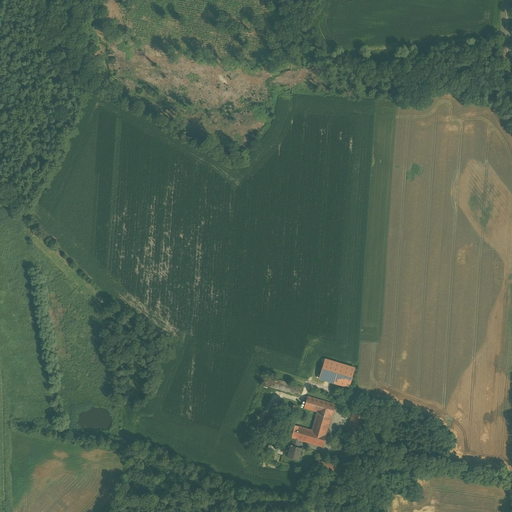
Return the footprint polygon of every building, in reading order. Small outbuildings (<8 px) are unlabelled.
[(354,367),(325,359),(320,379),(349,387),(354,367)] [(302,388),(267,377),(265,385),(299,396),(302,388)] [(353,397),(341,400),(342,406),(355,403),(353,397)] [(317,413),(312,430),(291,424),(287,437),(294,439),(299,440),(323,447),(326,435),(331,417),(332,417),(335,407),(308,399),(305,409),(317,413)] [(356,410),(349,432),(358,435),(365,413),(356,410)] [(294,439),(292,446),(291,446),(287,458),(298,461),(301,449),(297,448),(299,440),(294,439)] [(283,450),(269,446),(267,450),(282,455),(283,450)] [(341,470),(318,463),(316,471),(339,477),(341,470)]
